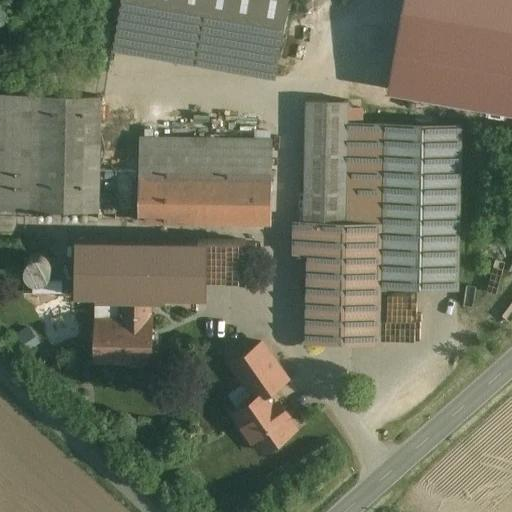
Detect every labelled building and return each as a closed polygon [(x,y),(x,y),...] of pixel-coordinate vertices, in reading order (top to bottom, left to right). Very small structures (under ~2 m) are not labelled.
[(287,0),(123,0),(117,35),(276,63),(287,0)] [(99,94),(0,93),(0,210),(98,212),(99,94)] [(350,99),(308,98),(305,220),(296,220),(296,250),(311,251),(309,339),(377,340),(378,317),(386,318),(387,286),(457,288),(460,123),(349,121),(350,99)] [(271,222),(275,140),(140,137),(138,219),(271,222)] [(51,269),(52,264),(50,259),(48,255),(43,252),(38,251),(33,252),(29,255),(26,259),(25,264),(27,269),(30,274),(34,276),(39,277),(44,276),(48,273),(51,269)] [(119,301),(153,301),(204,302),(205,256),(97,254),(96,297),(121,298),(119,301)] [(153,301),(119,301),(120,318),(98,318),(98,357),(130,357),(130,365),(153,365),(153,301)] [(268,388),(269,390),(287,378),(262,341),(230,363),(254,398),(268,388)] [(268,388),(254,398),(235,411),(242,421),(238,424),(252,444),(255,442),(262,451),(295,427),(286,414),(288,412),(280,400),(278,402),(269,390),(268,388)]
